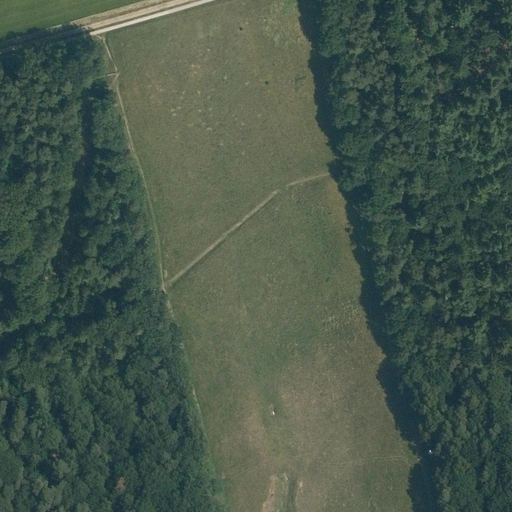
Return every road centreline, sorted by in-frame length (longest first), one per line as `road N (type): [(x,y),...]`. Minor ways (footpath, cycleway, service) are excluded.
road 1 (track): [(309,0),(432,511)]
road 2 (track): [(163,285),(221,511)]
road 3 (track): [(110,511),(81,489),(29,321)]
road 4 (track): [(113,85),(163,285)]
road 5 (track): [(0,52),(184,0)]
